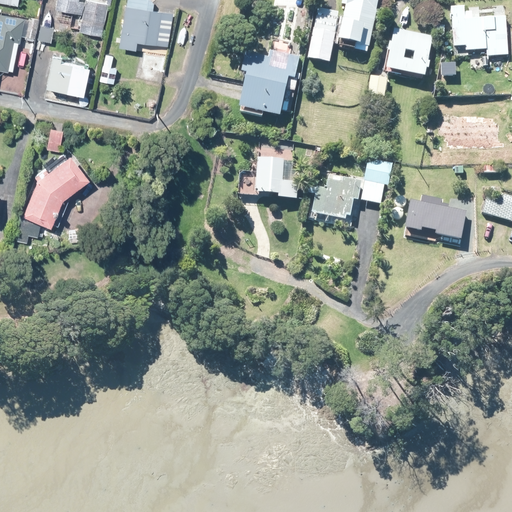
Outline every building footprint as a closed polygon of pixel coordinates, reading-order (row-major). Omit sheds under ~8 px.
[(60,0),(57,20),(83,24),(82,31),(104,35),(110,2),(98,0),(88,0),(89,0),(86,0),(60,0)] [(155,4),(150,0),(128,0),(127,7),(126,7),(120,48),(135,51),(136,42),(167,46),(172,14),(153,11),(155,4)] [(337,44),(367,50),(378,0),(342,0),(342,3),(346,4),(337,44)] [(329,60),(339,11),(317,7),(308,56),(329,60)] [(472,16),(472,10),(464,10),(464,7),(451,8),(454,44),(466,43),(466,48),(487,46),(487,54),(509,52),(506,14),(472,16)] [(20,44),(25,20),(0,15),(0,71),(8,73),(14,43),(20,44)] [(37,37),(40,17),(31,15),(30,18),(27,35),(37,37)] [(51,41),(53,27),(41,25),(38,39),(45,40),(51,41)] [(424,75),(433,35),(396,27),(388,67),(391,68),(424,75)] [(164,54),(145,50),(141,67),(160,72),(164,54)] [(292,55),(290,54),(269,50),(268,57),(244,51),(239,72),(244,73),(243,77),(242,77),(237,97),(235,107),(240,108),(261,113),(275,116),(277,108),(290,111),(295,91),(294,91),(296,79),(298,79),(300,73),(295,72),(298,56),(292,55)] [(100,82),(114,85),(117,69),(111,68),(113,56),(106,55),(100,82)] [(61,62),(61,60),(54,58),(47,88),(85,96),(91,69),(61,62)] [(385,95),(388,77),(371,75),(368,92),(385,95)] [(58,152),(62,132),(52,130),(48,150),(58,152)] [(64,199),(91,179),(73,154),(69,157),(67,159),(49,172),(46,168),(35,176),(39,180),(30,200),(24,215),(19,213),(11,239),(26,243),(28,235),(36,237),(41,222),(52,227),(64,199)] [(292,161),(257,159),(254,158),(254,161),(251,193),(262,194),(274,195),(274,198),(292,200),(294,183),(290,183),(292,161)] [(364,181),(388,186),(393,163),(369,158),(364,181)] [(311,212),(344,219),(346,214),(350,215),(354,198),(358,199),(362,181),(344,177),(343,181),(330,179),(328,188),(317,186),(311,212)] [(511,197),(501,194),(499,200),(486,195),(484,195),(478,213),(510,222),(509,224),(511,225),(511,197)] [(410,199),(404,228),(421,231),(421,228),(436,231),(435,234),(462,239),(468,211),(410,199)]
